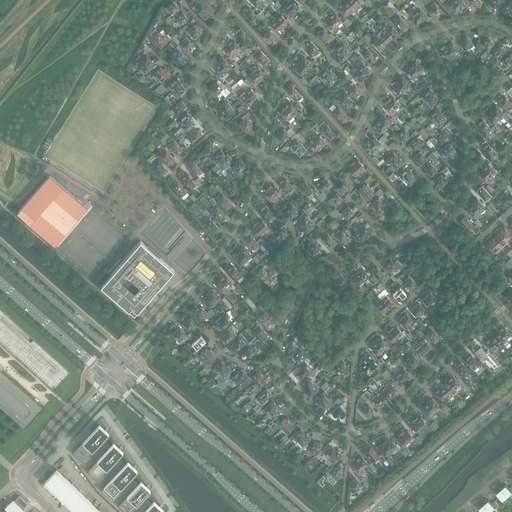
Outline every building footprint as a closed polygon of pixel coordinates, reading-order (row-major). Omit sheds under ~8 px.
[(195,0),(200,5),(196,9),(199,12),(202,15),(205,18),(206,18),(209,15),(210,14),(204,8),(207,6),(202,1),(200,0),(195,0)] [(291,0),(289,0),(286,3),(288,4),(294,11),(299,7),(296,3),(297,2),(294,0),(292,0),(292,1),(291,0)] [(361,6),(355,0),(349,0),(348,1),(356,10),(361,6)] [(452,0),(448,0),(446,2),(448,4),(447,4),(455,13),(459,8),(461,10),(452,0)] [(452,0),(461,10),(465,5),(460,0),(452,0)] [(501,6),(506,1),(504,0),(501,0),(502,0),(501,0),(492,0),(487,5),(492,10),(499,3),(501,6)] [(179,8),(177,6),(177,5),(175,4),(173,1),(165,9),(168,12),(170,11),(172,13),(179,8)] [(356,10),(348,1),(344,5),(342,3),(350,12),(351,13),(355,9),(356,10)] [(511,2),(511,1),(502,10),(503,11),(502,11),(502,12),(502,13),(503,14),(504,14),(505,14),(506,14),(507,15),(508,13),(511,16),(511,15),(511,2)] [(350,12),(342,3),(337,7),(344,15),(345,15),(346,16),(350,12)] [(441,11),(434,3),(431,6),(432,8),(429,10),(435,17),(437,15),(439,13),(441,11)] [(288,4),(283,9),(290,17),(294,14),(293,13),(294,11),(288,4)] [(256,15),(249,8),(247,10),(246,9),(244,12),(245,13),(244,13),(251,21),(256,17),(260,20),(265,16),(260,11),(256,15)] [(426,15),(420,8),(415,13),(422,21),(425,18),(425,17),(425,16),(426,15)] [(171,19),(166,23),(168,25),(176,18),(178,20),(176,22),(179,26),(180,25),(188,18),(186,16),(184,14),(182,12),(181,13),(179,11),(171,19)] [(334,13),(329,17),(338,27),(338,26),(342,22),(340,21),(341,20),(334,13)] [(422,21),(415,13),(409,18),(412,22),(413,21),(416,24),(417,23),(417,24),(421,20),(422,21)] [(281,15),(277,20),(284,28),(287,25),(285,23),(287,22),(281,15)] [(331,19),(326,23),(333,31),(334,33),(336,33),(338,32),(338,30),(340,29),(338,27),(329,17),(331,19)] [(396,17),(393,20),(395,22),(403,31),(404,30),(405,31),(406,31),(407,30),(408,29),(408,28),(407,27),(408,26),(400,17),(398,19),(396,17)] [(275,18),(271,22),(272,23),(272,24),(277,30),(279,29),(281,31),(284,28),(277,20),(275,18)] [(200,31),(201,30),(198,27),(197,28),(194,25),(193,24),(192,24),(190,26),(190,27),(191,28),(189,30),(185,26),(182,29),(187,34),(189,32),(194,37),(195,38),(197,36),(197,35),(197,34),(198,34),(199,33),(199,32),(200,32),(200,31)] [(248,37),(239,27),(234,32),(241,39),(239,41),(243,46),(246,43),(244,41),(248,37)] [(399,35),(392,27),(387,31),(384,28),(394,39),(399,35)] [(394,39),(384,28),(380,32),(388,41),(392,37),(394,39)] [(320,29),(317,32),(325,41),(330,37),(333,40),(335,37),(334,37),(331,33),(329,35),(324,29),(322,31),(320,29)] [(265,36),(263,38),(269,44),(271,42),(272,44),(273,43),(274,44),(275,44),(276,44),(277,43),(277,42),(277,41),(278,40),(269,30),(264,35),(265,36)] [(154,44),(164,35),(162,37),(158,33),(158,32),(150,39),(154,44)] [(388,41),(380,32),(375,36),(385,47),(384,45),(388,41)] [(161,47),(169,40),(164,35),(154,44),(157,43),(161,47)] [(385,47),(375,36),(378,39),(374,43),(381,51),(385,47)] [(494,44),(492,41),(493,41),(491,40),(489,37),(481,44),(484,47),(485,46),(488,49),(494,44)] [(193,45),(187,38),(184,41),(185,42),(181,45),(187,51),(189,49),(190,49),(191,48),(191,47),(193,45)] [(473,44),(467,38),(466,39),(465,38),(461,41),(462,42),(461,44),(466,49),(469,47),(469,48),(473,44)] [(240,49),(232,39),(227,44),(236,53),(240,49)] [(342,44),(335,50),(339,55),(338,56),(347,48),(349,46),(345,41),(343,39),(342,40),(340,42),(342,44)] [(187,59),(180,51),(182,49),(177,44),(173,40),(170,43),(175,49),(172,52),(173,53),(172,55),(175,58),(174,59),(177,63),(178,62),(181,65),(182,64),(183,65),(187,62),(186,61),(187,59)] [(451,42),(447,46),(457,57),(456,56),(460,52),(458,51),(459,50),(451,42)] [(236,53),(227,44),(229,46),(224,50),(231,58),(232,57),(233,59),(237,55),(236,53)] [(319,52),(313,44),(311,45),(307,48),(308,49),(306,50),(311,56),(314,54),(315,55),(319,52)] [(499,56),(507,50),(502,44),(492,53),(495,56),(493,58),(497,63),(501,58),(499,56)] [(448,48),(443,52),(445,54),(444,55),(448,60),(449,59),(451,60),(453,61),(457,57),(447,46),(448,48)] [(342,61),(350,54),(346,49),(347,48),(338,56),(342,61)] [(269,61),(260,51),(259,50),(254,54),(253,53),(251,55),(255,60),(257,58),(262,64),(264,62),(266,64),(269,61)] [(359,50),(357,52),(359,55),(363,59),(363,60),(364,61),(365,60),(365,61),(367,59),(370,63),(372,61),(374,63),(377,60),(368,50),(363,55),(361,52),(361,53),(359,50)] [(511,52),(503,60),(501,62),(506,67),(504,68),(506,70),(511,65),(510,63),(511,61),(511,52)] [(476,59),(470,53),(467,55),(472,60),(473,61),(476,59)] [(139,55),(131,62),(135,66),(138,63),(142,67),(141,68),(151,60),(146,55),(142,59),(141,58),(139,55)] [(311,65),(304,57),(301,60),(302,61),(300,62),(306,69),(311,65)] [(230,66),(223,58),(218,62),(227,72),(226,70),(230,66)] [(141,68),(139,70),(143,74),(145,73),(154,66),(150,61),(151,60),(141,68)] [(227,72),(218,62),(219,64),(214,68),(222,76),(227,72)] [(306,69),(300,62),(295,67),(297,69),(296,70),(301,75),(306,69)] [(409,66),(418,76),(422,72),(421,70),(422,69),(422,68),(420,66),(421,65),(418,62),(416,64),(415,63),(414,64),(410,67),(409,66)] [(368,72),(365,68),(366,67),(362,63),(360,64),(356,68),(364,76),(368,72)] [(255,66),(251,69),(261,81),(261,80),(259,78),(264,74),(257,66),(256,67),(255,66)] [(407,71),(405,72),(412,79),(412,78),(414,80),(418,76),(409,66),(406,69),(407,70),(406,71),(407,71)] [(156,80),(167,70),(165,72),(160,67),(153,74),(153,75),(152,76),(156,80)] [(364,76),(356,68),(357,69),(353,73),(360,81),(363,79),(362,77),(364,76)] [(252,72),(248,75),(249,77),(256,85),(261,81),(251,69),(250,70),(252,72)] [(321,76),(319,77),(323,82),(332,73),(329,70),(328,70),(327,69),(320,75),(321,76)] [(163,82),(171,75),(167,70),(156,80),(159,78),(163,82)] [(332,73),(323,82),(327,86),(328,84),(330,86),(333,83),(333,82),(336,79),(335,78),(335,77),(335,76),(333,73),(332,73)] [(409,85),(402,77),(398,80),(399,81),(398,82),(405,90),(409,87),(408,85),(409,85)] [(173,90),(180,84),(181,83),(177,78),(169,85),(169,86),(168,87),(172,91),(173,90)] [(224,90),(217,82),(215,84),(215,83),(211,87),(212,87),(210,88),(212,90),(212,91),(213,93),(214,92),(216,95),(218,97),(222,94),(225,97),(226,97),(230,93),(226,88),(224,90)] [(405,90),(398,82),(393,86),(396,90),(395,91),(398,94),(400,93),(401,94),(405,90)] [(182,90),(185,88),(180,84),(173,90),(179,96),(183,91),(182,90)] [(360,90),(355,84),(352,87),(350,85),(347,88),(354,96),(356,94),(358,93),(358,92),(360,90)] [(302,98),(292,86),(291,87),(290,87),(289,87),(288,87),(288,88),(287,88),(287,89),(288,90),(287,91),(295,100),(297,99),(299,101),(302,98)] [(256,95),(250,89),(246,93),(253,101),(256,98),(254,97),(256,95)] [(422,97),(420,98),(424,102),(433,94),(434,93),(433,92),(430,89),(421,96),(422,97)] [(353,104),(346,97),(348,95),(344,90),(340,94),(342,96),(339,99),(348,109),(353,104)] [(253,101),(246,93),(241,97),(246,104),(248,102),(250,104),(253,101)] [(424,102),(422,104),(429,112),(434,108),(432,106),(435,104),(434,102),(437,99),(433,94),(424,102)] [(399,104),(396,101),(392,96),(387,100),(397,112),(397,111),(394,108),(399,104)] [(406,102),(401,96),(398,99),(403,104),(406,102)] [(511,102),(511,103),(506,97),(504,99),(502,97),(499,100),(507,110),(511,105),(511,102)] [(179,111),(187,105),(182,100),(170,111),(176,118),(181,114),(179,111)] [(397,112),(387,100),(388,102),(384,107),(392,116),(397,112)] [(223,113),(230,107),(232,106),(228,102),(227,103),(225,101),(220,106),(221,107),(219,109),(223,113)] [(296,110),(289,102),(284,107),(293,117),(293,116),(291,114),(296,110)] [(504,113),(496,105),(493,108),(494,109),(492,111),(500,119),(504,116),(503,114),(504,113)] [(347,117),(337,106),(332,111),(342,122),(343,121),(344,122),(345,122),(346,121),(347,120),(347,119),(346,118),(347,117)] [(227,119),(235,112),(230,107),(223,113),(222,114),(227,119)] [(293,117),(284,107),(286,109),(281,113),(288,121),(293,117)] [(433,122),(442,113),(439,110),(438,111),(438,110),(437,111),(436,110),(429,116),(430,116),(429,118),(433,122)] [(253,122),(250,118),(253,116),(249,111),(241,118),(243,119),(238,124),(241,128),(242,127),(245,130),(247,129),(247,130),(251,127),(250,126),(252,124),(251,124),(253,122)] [(500,119),(492,111),(488,115),(490,117),(489,118),(493,123),(495,122),(496,123),(500,119)] [(181,127),(192,118),(187,113),(179,120),(181,123),(178,125),(181,127)] [(442,122),(445,120),(444,119),(445,118),(441,114),(442,114),(442,113),(433,122),(436,126),(438,125),(439,127),(443,123),(442,122)] [(391,123),(385,116),(384,118),(383,117),(382,117),(378,120),(386,128),(391,123)] [(186,131),(194,124),(190,119),(192,118),(181,127),(182,129),(184,128),(186,131)] [(387,129),(386,128),(378,120),(379,121),(375,124),(376,125),(375,126),(377,129),(380,133),(382,132),(383,133),(387,129)] [(482,120),(477,124),(484,131),(482,134),(486,138),(489,136),(493,132),(491,129),(482,120)] [(335,135),(327,125),(322,129),(325,132),(324,132),(327,135),(331,139),(331,138),(332,139),(335,136),(335,135)] [(289,137),(286,134),(288,133),(284,128),(277,135),(278,136),(277,137),(280,141),(281,140),(283,142),(289,137)] [(446,128),(436,137),(440,141),(437,143),(440,146),(448,139),(446,137),(450,133),(446,128)] [(192,143),(202,134),(201,133),(201,132),(201,131),(201,130),(200,130),(199,130),(198,130),(197,129),(188,138),(192,143)] [(410,136),(407,133),(408,133),(404,129),(398,135),(399,136),(398,137),(401,141),(402,140),(404,142),(410,136)] [(48,146),(55,136),(50,133),(43,143),(48,146)] [(306,150),(300,143),(302,141),(299,138),(296,134),(291,138),(295,142),(291,145),(291,146),(300,156),(300,155),(306,150)] [(326,144),(317,134),(312,138),(321,148),(326,144)] [(381,144),(373,135),(368,140),(377,149),(381,146),(380,144),(381,144)] [(421,147),(425,143),(426,143),(423,140),(421,142),(417,137),(407,146),(412,151),(419,144),(421,147)] [(321,148),(312,138),(308,143),(315,151),(319,146),(321,148)] [(182,149),(174,140),(169,145),(177,154),(178,153),(179,154),(180,154),(181,154),(181,153),(182,152),(182,151),(181,150),(182,149)] [(377,149),(368,140),(369,141),(365,145),(372,153),(377,149)] [(207,156),(214,149),(215,148),(212,145),(211,146),(209,144),(208,144),(205,146),(206,147),(201,152),(205,157),(202,160),(204,162),(209,158),(207,156)] [(452,154),(456,151),(450,144),(447,146),(446,145),(441,149),(439,147),(433,153),(435,155),(437,156),(440,153),(445,159),(452,154)] [(496,153),(487,144),(482,148),(489,155),(487,157),(491,162),(494,159),(492,157),(496,153)] [(173,158),(168,153),(170,151),(166,146),(163,148),(164,149),(159,154),(169,165),(173,162),(171,160),(173,158)] [(217,163),(227,154),(225,155),(221,151),(213,158),(214,159),(212,160),(216,164),(217,163)] [(426,159),(420,152),(414,157),(416,159),(415,159),(418,163),(419,162),(421,164),(426,159)] [(223,166),(231,159),(227,154),(217,163),(221,167),(222,166),(223,166)] [(391,165),(399,158),(398,159),(395,155),(394,155),(393,154),(390,157),(389,157),(386,159),(391,165)] [(167,171),(161,163),(163,161),(159,157),(152,163),(162,175),(167,171)] [(396,170),(402,164),(401,163),(402,163),(402,162),(402,161),(399,158),(391,165),(396,170)] [(242,170),(245,167),(244,165),(245,165),(241,161),(240,162),(239,160),(233,165),(236,168),(234,169),(238,174),(242,171),(242,170)] [(364,167),(358,160),(356,162),(355,160),(351,163),(360,172),(364,169),(363,167),(364,167)] [(203,172),(193,161),(192,162),(191,162),(190,161),(189,162),(188,162),(188,163),(188,164),(188,165),(189,165),(188,166),(196,175),(198,174),(199,175),(203,172)] [(360,172),(351,163),(348,166),(350,168),(348,169),(354,175),(355,175),(356,176),(360,172)] [(437,171),(430,163),(424,168),(426,171),(429,174),(431,176),(437,171)] [(495,172),(488,164),(483,169),(493,180),(492,178),(496,174),(494,173),(495,172)] [(403,181),(412,172),(409,169),(408,169),(407,170),(406,168),(400,175),(399,177),(403,181)] [(493,180),(483,169),(485,171),(480,175),(487,183),(488,182),(489,184),(493,180)] [(340,175),(339,177),(344,182),(341,184),(347,191),(349,193),(351,191),(345,184),(351,180),(342,170),(339,173),(340,175)] [(412,182),(415,178),(414,177),(415,177),(411,173),(412,172),(403,181),(407,185),(408,184),(409,185),(412,183),(412,182)] [(87,208),(50,175),(17,212),(54,245),(55,246),(87,208)] [(441,187),(448,180),(445,177),(444,178),(441,175),(435,181),(437,183),(438,185),(441,187)] [(200,184),(196,179),(194,181),(188,176),(187,177),(185,176),(182,179),(190,188),(195,184),(198,186),(200,184)] [(325,178),(316,186),(321,191),(322,192),(325,195),(329,191),(327,189),(331,185),(330,184),(330,183),(329,182),(330,182),(328,180),(325,178)] [(282,179),(279,182),(286,190),(288,192),(289,193),(294,189),(295,190),(297,188),(293,183),(291,185),(286,180),(284,181),(282,179)] [(300,186),(300,187),(308,196),(313,193),(321,202),(324,199),(320,194),(315,188),(313,190),(305,182),(302,184),(300,185),(300,186)] [(186,192),(178,183),(177,184),(176,183),(175,183),(174,183),(174,184),(173,185),(174,186),(173,187),(181,197),(186,192)] [(235,190),(238,188),(233,183),(231,185),(230,183),(226,187),(227,189),(226,190),(230,195),(232,193),(233,194),(236,191),(235,190)] [(280,191),(272,183),(268,187),(278,199),(276,197),(280,193),(279,192),(280,191)] [(341,184),(337,187),(338,188),(343,193),(346,191),(347,191),(341,184)] [(361,197),(371,188),(367,184),(366,185),(365,184),(359,190),(360,192),(358,193),(361,197)] [(491,195),(483,186),(482,187),(481,186),(477,189),(478,190),(477,191),(486,200),(491,195)] [(278,199),(268,187),(267,188),(269,190),(265,194),(272,202),(272,201),(274,202),(278,199)] [(374,194),(373,193),(374,192),(371,188),(361,197),(364,200),(366,198),(367,200),(374,194)] [(506,205),(511,199),(511,193),(510,192),(506,195),(504,193),(500,197),(502,199),(501,199),(506,205)] [(342,200),(340,197),(339,196),(338,196),(336,193),(328,201),(331,204),(333,203),(336,205),(342,200)] [(231,205),(223,195),(221,197),(219,195),(216,198),(226,209),(227,208),(228,209),(229,209),(230,208),(231,207),(231,206),(230,206),(230,205),(231,205)] [(374,211),(384,202),(383,202),(379,198),(378,200),(377,199),(369,206),(374,211)] [(476,201),(472,204),(473,205),(481,214),(485,210),(484,208),(485,207),(478,201),(477,202),(477,201),(477,202),(476,201)] [(380,214),(388,207),(384,202),(374,211),(376,209),(380,214)] [(271,212),(265,205),(260,209),(268,219),(271,217),(273,219),(278,215),(274,210),(271,212)] [(297,213),(294,210),(296,208),(292,205),(285,211),(286,212),(285,213),(289,217),(290,216),(291,218),(297,213)] [(470,209),(468,210),(472,213),(471,214),(474,217),(475,219),(481,214),(473,205),(469,208),(470,209)] [(346,219),(354,213),(352,211),(352,210),(350,209),(348,206),(342,212),(345,215),(344,216),(346,219)] [(225,217),(217,207),(215,209),(213,207),(210,210),(220,221),(221,220),(222,221),(223,221),(224,220),(224,219),(224,218),(224,217),(225,217)] [(329,218),(337,211),(335,209),(329,214),(331,216),(328,218),(329,218)] [(333,218),(339,213),(337,211),(329,218),(331,220),(333,218)] [(302,228),(311,220),(307,216),(306,217),(304,215),(301,219),(298,222),(299,223),(299,224),(302,227),(301,228),(302,228)] [(474,226),(465,216),(460,221),(463,225),(464,227),(465,227),(468,231),(471,228),(472,229),(476,234),(481,229),(478,226),(477,225),(474,227),(473,226),(474,226)] [(218,228),(215,224),(212,221),(209,218),(209,219),(208,218),(204,221),(205,222),(205,223),(213,232),(214,232),(215,232),(218,229),(217,229),(218,228)] [(267,226),(262,220),(260,222),(258,220),(255,223),(264,232),(268,228),(267,227),(267,226)] [(314,226),(313,225),(315,224),(311,220),(302,228),(305,232),(306,231),(306,232),(306,231),(307,232),(314,226)] [(264,232),(255,223),(252,225),(254,227),(252,229),(258,235),(259,234),(260,236),(264,232)] [(371,233),(364,225),(363,226),(362,225),(358,228),(367,238),(371,233)] [(367,238),(358,228),(354,232),(355,233),(353,235),(358,240),(359,239),(361,241),(365,237),(366,238),(367,238)] [(511,236),(505,229),(503,230),(500,232),(507,240),(511,236)] [(350,241),(340,230),(335,234),(334,232),(331,234),(336,240),(338,238),(343,244),(345,242),(347,244),(350,241)] [(279,243),(288,234),(285,231),(283,233),(282,231),(276,236),(274,234),(273,235),(269,238),(272,241),(275,239),(279,243)] [(336,244),(327,234),(326,232),(321,237),(320,236),(318,238),(324,245),(326,243),(329,246),(331,245),(333,247),(336,244)] [(507,240),(500,232),(497,235),(498,236),(496,237),(504,245),(508,241),(507,240)] [(259,245),(250,235),(249,236),(248,236),(247,236),(246,236),(246,237),(246,238),(246,239),(245,240),(254,249),(259,245)] [(504,245),(496,237),(494,239),(494,238),(491,240),(500,249),(504,245)] [(500,249),(491,240),(488,243),(489,244),(487,245),(493,252),(498,248),(499,250),(500,249)] [(174,270),(160,258),(161,256),(148,244),(146,246),(140,241),(101,286),(134,315),(174,270)] [(318,250),(320,248),(315,242),(313,244),(312,242),(307,245),(309,247),(308,249),(313,255),(315,253),(318,250)] [(251,255),(244,247),(239,251),(240,253),(247,261),(251,257),(250,256),(251,255)] [(247,261),(240,253),(235,257),(237,259),(236,260),(240,265),(242,263),(243,264),(247,261)] [(260,261),(255,256),(252,258),(257,264),(260,261)] [(387,265),(385,267),(391,273),(394,270),(395,271),(398,268),(401,265),(397,261),(394,264),(391,261),(389,263),(387,265)] [(263,268),(257,274),(264,280),(264,281),(264,282),(265,283),(266,283),(267,283),(271,287),(272,288),(276,283),(276,282),(277,280),(275,278),(276,278),(276,277),(276,276),(275,275),(279,272),(272,265),(270,268),(271,269),(269,272),(268,272),(267,273),(266,274),(262,270),(263,269),(263,268)] [(245,275),(241,270),(239,272),(234,267),(232,268),(230,266),(227,269),(237,281),(242,276),(243,277),(245,275)] [(389,276),(384,271),(382,273),(377,267),(375,269),(374,267),(370,270),(379,279),(383,275),(386,279),(389,276)] [(367,278),(369,276),(364,271),(363,272),(361,270),(357,274),(356,273),(355,273),(364,282),(368,279),(367,278)] [(364,282),(355,273),(351,277),(358,285),(363,281),(364,283),(364,282)] [(232,283),(225,275),(220,279),(230,290),(228,288),(232,285),(231,283),(232,283)] [(344,284),(347,281),(341,275),(340,277),(339,276),(335,280),(336,280),(335,281),(341,289),(345,285),(344,284)] [(416,285),(409,277),(405,280),(407,282),(404,284),(410,291),(412,289),(414,287),(416,285)] [(230,290),(220,279),(217,281),(219,283),(217,285),(224,293),(225,293),(226,294),(230,290)] [(382,281),(379,283),(384,289),(385,290),(387,288),(388,287),(382,281)] [(384,289),(379,283),(376,286),(381,292),(384,289)] [(406,294),(400,287),(393,294),(399,301),(406,294)] [(220,297),(212,289),(207,293),(208,294),(216,303),(220,299),(219,298),(220,297)] [(428,305),(435,299),(430,293),(428,295),(427,294),(424,297),(425,298),(422,300),(428,305)] [(216,303),(208,294),(204,299),(206,301),(204,302),(209,307),(211,305),(212,306),(216,303)] [(393,303),(392,302),(385,294),(380,298),(382,301),(389,309),(393,306),(391,304),(393,303)] [(389,309),(382,301),(377,305),(383,312),(385,310),(386,312),(389,309)] [(274,323),(269,317),(272,314),(262,303),(259,306),(264,312),(262,314),(261,313),(260,313),(258,314),(258,315),(258,316),(259,316),(258,317),(268,328),(274,323)] [(422,311),(424,309),(418,303),(416,305),(413,308),(411,310),(416,316),(418,314),(419,316),(424,313),(422,311)] [(213,315),(208,311),(206,313),(201,307),(199,309),(198,307),(194,310),(203,319),(208,315),(210,317),(213,315)] [(70,374),(33,340),(28,346),(0,321),(5,315),(0,310),(0,342),(53,390),(54,391),(70,374)] [(220,331),(230,322),(227,319),(229,317),(226,313),(221,317),(223,319),(216,326),(220,331)] [(404,326),(412,320),(407,314),(404,316),(404,315),(401,318),(401,319),(399,321),(404,326)] [(196,324),(190,318),(189,319),(188,318),(184,321),(185,322),(183,324),(188,329),(191,327),(192,328),(196,324)] [(257,326),(253,330),(255,332),(264,341),(267,338),(265,337),(267,335),(262,329),(264,327),(259,322),(256,324),(257,326)] [(438,337),(433,331),(435,329),(431,325),(428,327),(431,330),(426,334),(435,343),(438,340),(437,338),(438,337)] [(225,344),(236,334),(231,329),(232,328),(230,326),(225,330),(227,332),(222,337),(223,339),(222,341),(225,344)] [(393,326),(390,329),(397,337),(399,339),(404,335),(401,332),(396,326),(395,328),(393,326)] [(503,326),(498,330),(509,343),(509,342),(507,340),(507,339),(510,336),(511,338),(511,331),(511,332),(510,334),(504,327),(503,326)] [(183,337),(185,335),(180,329),(178,330),(178,329),(174,333),(175,334),(173,335),(180,342),(184,339),(183,337)] [(388,334),(387,335),(392,341),(397,337),(390,329),(387,332),(388,334)] [(500,332),(496,336),(505,347),(509,343),(498,330),(500,332)] [(236,342),(229,348),(233,353),(243,344),(244,346),(248,342),(241,333),(234,339),(236,342)] [(193,343),(192,344),(197,349),(192,353),(194,355),(196,353),(200,350),(200,349),(200,350),(198,348),(206,341),(206,340),(205,341),(201,335),(200,335),(201,336),(200,336),(193,343)] [(253,344),(258,339),(259,339),(256,336),(250,341),(253,344)] [(490,338),(489,338),(500,351),(505,347),(496,336),(491,340),(490,338)] [(387,345),(381,338),(380,339),(380,338),(379,339),(378,338),(375,341),(383,350),(388,347),(386,345),(387,345)] [(489,338),(485,342),(492,350),(494,351),(497,348),(498,348),(500,351),(489,338)] [(430,346),(424,339),(419,344),(427,352),(430,349),(428,347),(430,346)] [(383,350),(375,341),(375,342),(372,345),(372,346),(371,347),(374,350),(373,351),(376,354),(378,353),(379,354),(383,350)] [(295,354),(293,355),(294,357),(297,361),(298,360),(299,362),(305,357),(306,356),(305,355),(310,351),(302,342),(298,345),(301,349),(297,352),(295,353),(295,354)] [(427,352),(419,344),(414,348),(420,354),(422,353),(424,355),(427,352)] [(250,345),(245,350),(246,352),(245,353),(249,356),(250,356),(251,357),(255,353),(256,352),(258,354),(261,351),(258,349),(257,349),(255,346),(253,348),(250,345)] [(477,346),(473,349),(483,360),(487,356),(490,360),(489,360),(489,361),(489,362),(490,362),(490,363),(491,363),(492,364),(493,363),(495,365),(496,364),(497,365),(498,365),(499,365),(499,364),(500,364),(498,362),(495,359),(491,354),(487,350),(485,352),(481,348),(480,349),(478,346),(477,345),(477,346)] [(199,356),(197,357),(201,361),(203,360),(213,351),(210,348),(208,350),(207,348),(200,354),(198,355),(199,356)] [(205,367),(203,369),(205,371),(209,367),(212,365),(210,363),(215,358),(214,356),(215,354),(213,351),(203,360),(206,363),(204,366),(205,367)] [(470,354),(465,359),(474,368),(473,369),(475,372),(476,372),(479,369),(479,368),(483,364),(479,360),(477,362),(471,355),(470,354)] [(377,364),(374,360),(372,358),(369,355),(368,356),(367,355),(365,355),(363,356),(363,358),(364,359),(363,360),(366,363),(362,368),(363,368),(363,370),(364,371),(365,371),(366,372),(371,368),(372,369),(376,365),(380,370),(383,367),(382,364),(379,362),(377,364)] [(417,363),(418,361),(413,355),(410,358),(410,357),(406,361),(412,367),(413,366),(414,367),(418,364),(417,363)] [(404,364),(399,358),(396,361),(401,367),(404,364)] [(337,375),(347,366),(342,361),(335,368),(332,370),(335,373),(337,375)] [(467,369),(461,362),(460,361),(455,366),(464,376),(469,372),(471,374),(474,371),(469,367),(467,369)] [(218,364),(214,367),(215,369),(214,370),(218,374),(227,366),(227,365),(226,366),(223,362),(222,363),(221,362),(218,365),(218,364)] [(309,371),(305,366),(307,364),(305,362),(300,366),(302,368),(295,375),(299,380),(309,371)] [(218,382),(215,385),(217,387),(219,386),(230,376),(231,375),(229,373),(230,372),(230,370),(230,369),(227,366),(218,374),(221,378),(217,381),(218,382)] [(341,380),(349,373),(345,368),(347,366),(337,375),(341,380)] [(503,367),(493,375),(497,380),(507,371),(505,370),(503,367)] [(409,376),(407,374),(406,372),(407,371),(403,368),(402,369),(400,368),(396,372),(404,380),(409,376)] [(230,376),(219,386),(222,389),(231,381),(232,381),(233,380),(236,384),(247,375),(246,374),(247,373),(244,370),(243,370),(242,369),(239,374),(238,373),(238,372),(232,378),(230,376)] [(248,377),(242,382),(245,386),(253,379),(256,382),(252,385),(264,375),(259,371),(252,377),(250,375),(248,377)] [(405,381),(404,380),(396,372),(392,375),(394,377),(393,377),(400,386),(405,381)] [(253,392),(249,396),(252,399),(257,394),(262,390),(260,388),(266,382),(262,377),(264,376),(264,375),(252,385),(254,387),(251,390),(253,392)] [(459,384),(452,376),(448,380),(458,391),(455,388),(459,384)] [(307,391),(315,383),(311,379),(310,380),(308,379),(303,383),(304,384),(302,386),(306,391),(307,391)] [(458,391),(448,380),(447,380),(449,382),(445,386),(453,395),(458,391)] [(310,397),(318,389),(317,389),(319,387),(315,383),(307,391),(306,391),(305,392),(310,397)] [(398,392),(391,384),(387,388),(384,385),(383,385),(393,396),(398,392)] [(468,389),(463,384),(460,386),(465,392),(468,389)] [(393,396),(383,385),(379,389),(387,398),(391,394),(393,396)] [(453,395),(445,386),(441,390),(439,388),(449,399),(453,395)] [(449,399),(439,388),(434,392),(441,400),(446,396),(449,399)] [(264,401),(271,394),(266,389),(257,398),(259,401),(258,402),(259,403),(254,408),(256,411),(260,408),(266,403),(264,401)] [(387,398),(379,389),(380,390),(376,394),(385,404),(383,402),(387,398)] [(319,405),(329,396),(327,397),(323,392),(316,399),(317,400),(317,401),(316,401),(319,405)] [(385,404),(376,394),(376,395),(372,398),(374,400),(373,400),(380,408),(385,404)] [(333,403),(331,402),(332,400),(329,396),(319,405),(320,404),(324,408),(325,409),(328,406),(329,407),(333,403)] [(343,408),(343,406),(343,405),(343,404),(347,400),(344,397),(341,400),(338,402),(340,404),(334,410),(332,411),(331,412),(332,413),(331,413),(334,417),(335,416),(336,417),(336,416),(337,417),(339,417),(340,416),(341,417),(342,416),(342,417),(346,414),(345,414),(346,413),(342,409),(343,408)] [(439,406),(433,400),(432,399),(431,400),(430,400),(427,403),(435,412),(439,408),(438,407),(439,406)] [(267,414),(276,407),(277,406),(273,403),(272,403),(271,402),(264,408),(268,413),(267,414)] [(435,412),(427,403),(426,403),(427,404),(422,408),(425,412),(428,416),(430,414),(431,416),(435,412)] [(372,411),(373,410),(370,406),(368,404),(365,407),(364,405),(360,408),(367,416),(368,415),(369,416),(372,412),(372,411)] [(276,407),(267,414),(271,419),(272,417),(274,419),(277,416),(277,415),(280,412),(279,411),(276,407)] [(426,423),(420,417),(419,418),(417,416),(414,419),(422,428),(423,428),(421,427),(426,423)] [(281,429),(290,421),(288,418),(286,419),(284,418),(278,423),(282,428),(281,429)] [(422,428),(414,419),(411,422),(413,424),(411,425),(416,431),(417,431),(418,432),(422,428)] [(293,427),(291,425),(293,424),(290,421),(281,429),(285,433),(286,432),(287,433),(293,427)] [(439,427),(434,421),(431,424),(436,429),(439,427)] [(107,438),(104,435),(108,431),(99,423),(82,441),(71,453),(83,464),(107,438)] [(297,432),(293,435),(295,437),(293,438),(297,442),(305,434),(302,430),(301,431),(301,430),(297,433),(297,432)] [(413,436),(407,430),(405,432),(404,430),(401,433),(409,442),(413,439),(412,437),(413,436)] [(297,442),(296,443),(301,448),(310,440),(309,439),(309,438),(309,437),(306,433),(305,434),(297,442)] [(409,442),(401,433),(398,435),(399,437),(398,439),(403,445),(404,444),(405,446),(409,442)] [(394,447),(396,446),(393,442),(391,441),(390,442),(388,440),(384,444),(391,452),(395,449),(394,447)] [(119,454),(123,450),(113,441),(96,459),(97,459),(86,471),(97,482),(122,456),(119,454)] [(302,450),(299,453),(302,456),(307,451),(311,456),(313,454),(323,445),(320,442),(318,443),(316,442),(311,447),(309,445),(304,449),(302,450)] [(391,452),(384,444),(383,443),(378,447),(385,455),(386,455),(387,456),(391,452)] [(328,459),(336,451),(332,446),(329,448),(328,447),(324,451),(325,453),(324,455),(328,459)] [(378,456),(370,448),(365,452),(374,462),(378,458),(382,463),(385,460),(381,454),(378,456)] [(333,462),(341,455),(337,450),(336,451),(328,459),(331,463),(332,461),(333,462)] [(367,463),(360,456),(356,460),(366,471),(363,468),(367,463)] [(133,472),(137,468),(128,460),(111,477),(111,478),(100,489),(112,501),(136,475),(133,472)] [(366,471),(356,460),(355,460),(357,462),(353,466),(360,474),(360,473),(362,475),(366,471)] [(342,474),(339,471),(342,468),(339,464),(335,468),(333,466),(328,470),(326,473),(328,476),(334,482),(342,474)] [(102,511),(56,469),(44,482),(75,511),(102,511)] [(150,488),(141,479),(126,495),(127,495),(117,505),(123,511),(132,511),(149,495),(146,492),(150,488)] [(358,487),(361,485),(356,479),(354,480),(353,479),(350,483),(350,484),(349,485),(355,491),(359,488),(358,487)] [(511,487),(511,486),(509,488),(506,484),(501,488),(508,496),(511,492),(511,487)] [(508,496),(501,488),(496,492),(499,496),(497,498),(501,503),(503,501),(503,500),(508,496)] [(22,511),(24,510),(23,509),(28,504),(19,496),(14,501),(13,500),(4,508),(5,507),(6,508),(2,511),(1,511),(2,510),(2,509),(0,511),(22,511)] [(159,511),(163,508),(154,499),(141,511),(159,511)] [(498,506),(494,501),(492,503),(488,499),(484,503),(490,511),(495,507),(495,508),(498,506)] [(489,511),(490,511),(484,503),(479,508),(482,511),(481,511),(489,511)]
